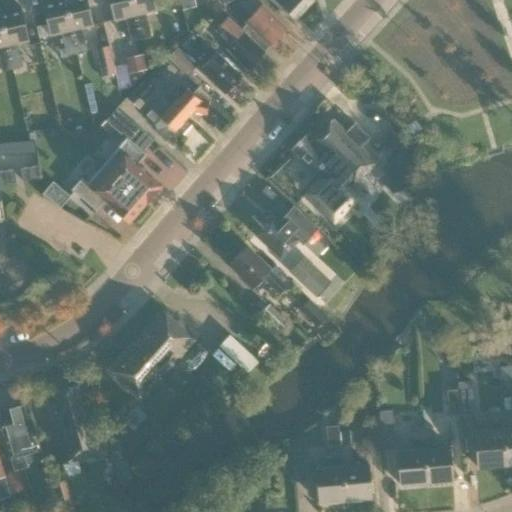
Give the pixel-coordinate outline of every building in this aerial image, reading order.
[(78,54),(64,0),(48,0),(42,2),(50,36),(61,33),(67,57),(78,54)] [(87,0),(64,0),(78,54),(87,52),(82,28),(93,26),(87,0)] [(142,39),(131,0),(108,0),(114,21),(125,18),(131,42),(142,39)] [(154,0),(131,0),(142,39),(151,37),(146,13),(157,11),(154,0)] [(178,0),(162,0),(164,9),(180,5),(178,0)] [(180,0),(183,10),(196,7),(194,0),(207,0),(208,0),(209,0),(180,0)] [(245,22),(270,47),(287,29),(261,5),(261,6),(255,0),(248,0),(243,5),(253,14),(245,22)] [(281,7),(296,20),(312,3),(312,0),(281,0),(283,5),(281,7)] [(0,11),(0,17),(13,69),(23,67),(17,44),(29,41),(21,6),(0,11)] [(0,63),(2,72),(13,69),(0,17),(0,63)] [(226,49),(248,69),(265,53),(242,32),(238,36),(235,34),(238,31),(226,20),(216,30),(231,44),(226,49)] [(199,70),(225,94),(242,77),(216,53),(205,44),(196,53),(207,63),(199,70)] [(115,74),(109,47),(95,50),(102,77),(115,74)] [(178,48),(168,58),(187,76),(196,66),(178,48)] [(129,74),(146,70),(142,55),(125,59),(129,74)] [(139,110),(150,98),(139,88),(128,99),(139,110)] [(199,88),(193,94),(188,89),(178,99),(175,100),(172,104),(171,107),(170,108),(161,100),(146,116),(155,124),(155,125),(157,131),(170,127),(174,131),(191,111),(206,114),(210,97),(199,88)] [(305,136),(291,150),(320,179),(304,194),(333,222),(350,205),(357,198),(346,187),(349,184),(352,187),(376,164),(360,147),(368,139),(355,125),(346,134),(332,120),(311,141),(305,136)] [(408,126),(413,133),(421,128),(415,120),(408,126)] [(137,165),(146,154),(127,138),(102,166),(145,204),(161,186),(137,165)] [(26,142),(18,143),(19,155),(27,154),(26,142)] [(35,142),(26,142),(27,154),(36,153),(35,142)] [(18,143),(9,144),(10,155),(19,155),(18,143)] [(9,144),(0,144),(1,156),(10,155),(9,144)] [(38,166),(29,167),(31,180),(40,179),(38,166)] [(129,222),(145,204),(102,166),(88,183),(82,178),(71,190),(96,211),(105,201),(129,222)] [(29,167),(21,169),(23,181),(31,180),(29,167)] [(14,170),(5,171),(7,184),(16,183),(16,182),(14,170)] [(70,195),(53,182),(44,193),(60,206),(70,195)] [(278,222),(272,216),(255,235),(280,259),(283,255),(288,259),(298,248),(295,245),(299,241),(303,245),(317,230),(293,206),(278,222)] [(287,287),(246,247),(241,252),(240,251),(229,262),(230,263),(229,264),(254,288),(263,278),(280,295),(287,287)] [(303,257),(290,271),(316,296),(330,281),(303,257)] [(298,311),(317,328),(328,317),(320,310),(309,300),(298,311)] [(290,325),(269,305),(260,315),(281,335),(290,325)] [(160,379),(195,340),(162,309),(127,348),(131,352),(113,372),(140,397),(158,378),(160,379)] [(221,346),(251,372),(267,354),(250,339),(246,344),(232,333),(221,346)] [(458,382),(458,389),(461,414),(473,414),(471,381),(458,382)] [(50,420),(62,464),(107,451),(94,407),(90,408),(83,384),(47,394),(54,418),(50,420)] [(448,415),(461,414),(458,389),(446,390),(448,415)] [(10,405),(7,410),(5,410),(7,415),(0,417),(0,426),(2,435),(3,435),(14,471),(28,467),(23,452),(31,450),(33,459),(41,457),(35,436),(32,437),(23,405),(21,406),(17,403),(10,405)] [(511,412),(511,409),(501,410),(505,464),(511,463),(511,412)] [(501,410),(489,411),(490,429),(475,430),(477,467),(505,464),(501,410)] [(392,411),(379,412),(379,422),(381,447),(395,446),(392,411)] [(369,448),(381,447),(379,422),(368,423),(369,448)] [(433,427),(422,428),(426,484),(438,483),(438,481),(450,480),(448,446),(434,447),(433,427)] [(422,428),(419,428),(410,429),(412,449),(397,450),(399,484),(413,483),(413,485),(426,484),(422,428)] [(340,445),(351,444),(350,431),(339,432),(340,445)] [(351,444),(340,445),(344,502),(357,500),(357,498),(370,497),(367,463),(352,464),(351,444)] [(331,503),(344,502),(340,445),(328,446),(330,466),(315,467),(318,501),(331,500),(331,503)] [(294,457),(295,481),(307,480),(306,456),(294,457)] [(0,499),(9,496),(2,475),(0,467),(0,499)] [(52,485),(60,511),(69,509),(66,500),(72,498),(66,480),(52,485)]
